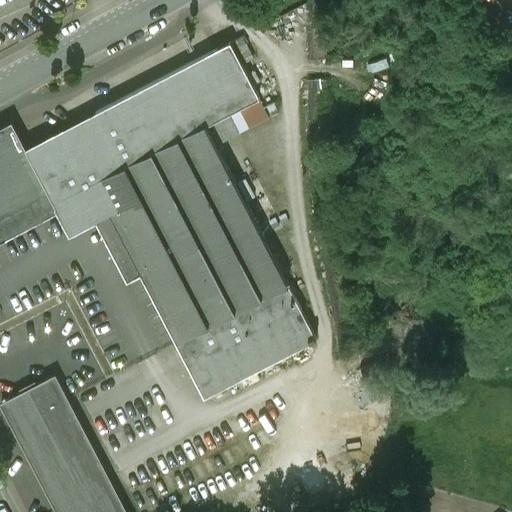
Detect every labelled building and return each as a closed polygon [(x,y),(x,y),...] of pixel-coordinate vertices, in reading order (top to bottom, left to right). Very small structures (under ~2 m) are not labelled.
[(218,48),(97,112),(43,140),(75,200),(84,217),(102,208),(111,203),(122,223),(120,224),(143,267),(139,269),(207,397),(319,337),(207,127),(261,98),(231,41),(230,42),(231,44),(220,50),(218,48)] [(11,122),(0,127),(0,240),(58,210),(75,200),(47,149),(31,157),(11,122)] [(75,200),(58,210),(67,227),(84,217),(75,200)] [(143,267),(120,224),(122,223),(111,203),(102,208),(136,271),(139,269),(143,267)] [(126,511),(55,375),(1,403),(58,511),(126,511)]
